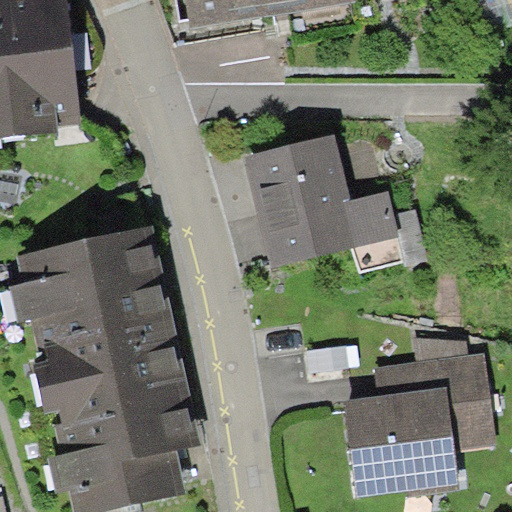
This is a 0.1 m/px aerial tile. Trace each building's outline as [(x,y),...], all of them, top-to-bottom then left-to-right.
[(0,0),(0,137),(59,131),(58,125),(81,123),(67,0),(0,0)] [(186,0),(191,29),(356,1),(355,0),(186,0)] [(335,135),(244,157),(257,210),(271,267),(399,235),(388,191),(351,200),(335,135)] [(175,449),(202,443),(185,366),(172,312),(153,226),(18,256),(24,284),(10,287),(19,323),(32,321),(41,361),(35,362),(46,412),(59,409),(63,423),(54,424),(61,454),(47,457),(55,494),(71,490),(76,511),(99,511),(102,511),(185,493),(175,449)] [(417,362),(374,367),(378,396),(345,400),(357,496),(407,490),(407,495),(459,488),(455,451),(496,446),(484,354),(470,356),(467,339),(414,338),(417,362)] [(304,351),(307,374),(350,369),(347,346),(304,351)]
